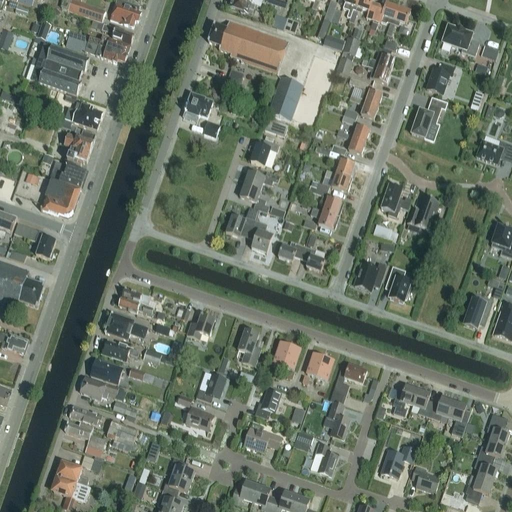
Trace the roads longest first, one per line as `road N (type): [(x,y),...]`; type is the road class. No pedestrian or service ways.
road 1 (residential): [(389,359),(122,269)]
road 2 (residential): [(37,511),(122,269)]
road 3 (residential): [(236,461),(343,494),(389,359)]
road 4 (tertiary): [(78,235),(158,0)]
road 5 (tertiary): [(0,464),(78,235)]
road 6 (residential): [(137,228),(215,0)]
road 7 (residential): [(511,358),(333,296)]
road 8 (residential): [(382,155),(435,2)]
road 9 (residential): [(333,296),(382,155)]
road 10 (residential): [(333,296),(203,250)]
road 11 (residential): [(509,402),(389,359)]
